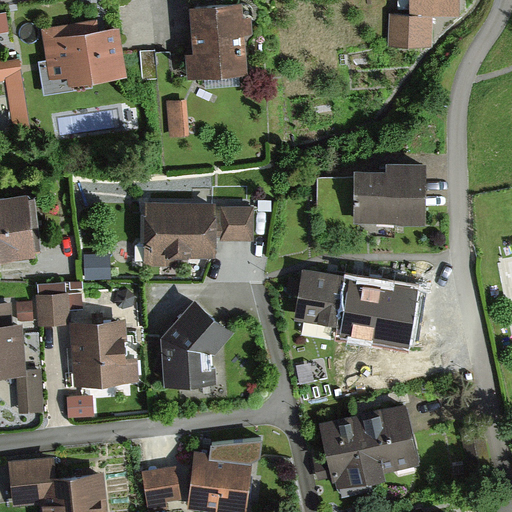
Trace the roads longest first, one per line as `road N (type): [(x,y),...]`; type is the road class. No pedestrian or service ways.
road 1 (residential): [(504,0),(460,92),(457,177),(464,282),(511,511)]
road 2 (residential): [(0,447),(287,407)]
